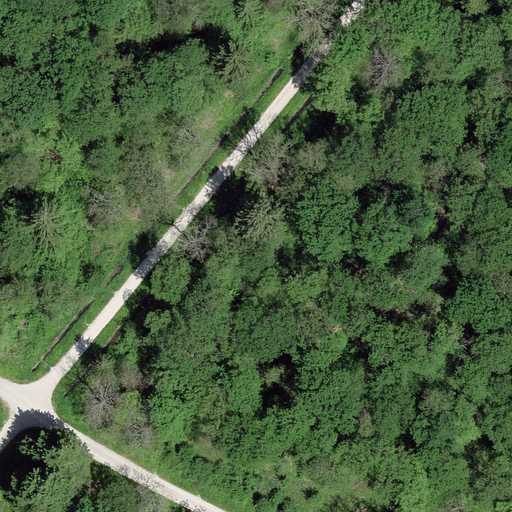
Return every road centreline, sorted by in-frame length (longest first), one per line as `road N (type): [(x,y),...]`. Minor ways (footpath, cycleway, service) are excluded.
road 1 (track): [(0,446),(365,0)]
road 2 (track): [(214,511),(126,467),(0,384)]
